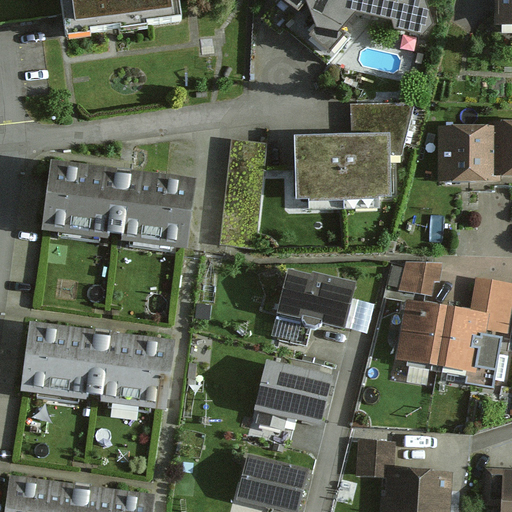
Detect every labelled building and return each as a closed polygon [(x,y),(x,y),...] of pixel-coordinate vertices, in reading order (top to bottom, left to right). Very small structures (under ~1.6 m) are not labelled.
[(59,0),(65,37),(180,23),(177,0),(59,0)] [(304,0),(304,2),(316,35),(309,43),(330,60),(347,41),(342,37),(356,20),(393,27),(395,36),(423,42),(434,30),(424,0),(304,0)] [(511,0),(499,0),(500,24),(511,24),(511,0)] [(495,134),(496,177),(511,176),(511,129),(496,129),(495,134)] [(495,134),(443,134),(443,183),(496,183),(496,177),(495,134)] [(387,140),(297,142),(299,202),(388,200),(387,140)] [(190,192),(56,173),(47,235),(181,253),(190,192)] [(312,280),(288,274),(277,319),(315,329),(345,336),(358,289),(312,277),(312,280)] [(447,313),(409,306),(400,362),(438,368),(447,313)] [(486,319),(447,313),(438,368),(476,375),(486,319)] [(167,353),(36,334),(27,396),(159,414),(167,353)] [(311,370),(265,359),(254,410),(322,426),(333,375),(311,370)] [(300,511),(311,474),(248,458),(236,504),(265,511),(300,511)] [(511,511),(511,475),(506,475),(503,511),(511,511)] [(445,511),(447,481),(389,477),(386,511),(445,511)] [(148,511),(149,508),(15,489),(11,511),(148,511)]
